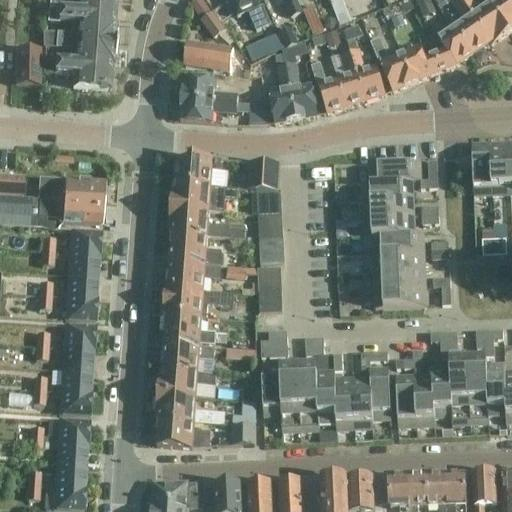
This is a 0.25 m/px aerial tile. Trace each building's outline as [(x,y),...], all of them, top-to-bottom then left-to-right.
[(48,19),(48,23),(71,25),(70,37),(101,39),(101,45),(115,46),(116,36),(115,36),(116,27),(114,27),(114,23),(115,3),(113,3),(113,0),(98,0),(98,2),(83,1),(78,0),(78,3),(62,2),(62,0),(49,0),(49,11),(48,11),(48,19)] [(228,0),(237,21),(250,15),(257,33),(270,27),(263,9),(259,11),(253,0),(228,0)] [(283,0),(292,20),(301,16),(301,14),(294,0),(283,0)] [(455,0),(457,2),(489,47),(491,49),(510,36),(490,8),(480,15),(471,2),(472,2),(470,0),(455,0)] [(511,0),(499,0),(500,1),(490,8),(510,36),(511,34),(511,0)] [(465,25),(450,35),(468,61),(489,47),(457,2),(452,6),(456,13),(457,12),(465,25)] [(313,9),(303,13),(314,40),(325,35),(313,9)] [(200,24),(213,42),(225,34),(212,15),(200,24)] [(286,52),(298,47),(292,31),(279,36),(286,52)] [(70,37),(43,35),(43,49),(75,51),(74,55),(74,65),(74,66),(113,68),(114,60),(115,58),(115,46),(101,45),(101,39),(70,37)] [(468,61),(450,35),(439,43),(447,53),(438,56),(446,75),(457,69),(468,61)] [(324,37),(312,42),(315,51),(327,47),(324,37)] [(380,65),(393,97),(417,86),(405,57),(388,64),(382,50),(383,50),(380,43),(371,47),(379,66),(380,65)] [(188,47),(185,70),(231,76),(234,53),(188,47)] [(418,51),(405,57),(417,86),(441,76),(434,58),(423,63),(418,51)] [(15,53),(15,89),(39,89),(39,53),(15,53)] [(365,76),(358,55),(350,58),(366,107),(385,100),(376,72),(365,76)] [(348,81),(338,84),(347,113),(366,107),(350,58),(341,60),(343,68),(344,67),(348,81)] [(74,65),(44,63),(44,75),(73,77),(72,90),(110,93),(111,69),(113,69),(113,68),(74,66),(74,65)] [(327,119),(347,113),(338,84),(326,88),(322,75),(320,67),(311,70),(317,88),(327,119)] [(296,69),(288,71),(297,125),(318,121),(312,90),(300,92),(296,69)] [(288,71),(278,72),(279,80),(280,80),(282,95),(270,97),(276,128),(297,125),(288,71)] [(238,98),(238,99),(215,97),(216,85),(185,82),(183,103),(249,109),(249,108),(254,108),(255,102),(250,102),(250,99),(238,98)] [(213,116),(236,118),(237,116),(248,117),(249,109),(183,103),(181,125),(212,127),(213,116)] [(508,147),(490,148),(493,200),(510,199),(508,147)] [(471,149),(474,201),(493,200),(490,148),(471,149)] [(177,164),(175,189),(210,192),(210,191),(211,175),(220,176),(221,164),(213,163),(190,161),(189,165),(177,164)] [(427,165),(428,185),(437,185),(437,165),(427,165)] [(250,194),(257,197),(277,196),(279,169),(252,166),(250,194)] [(361,187),(361,188),(412,186),(412,167),(369,169),(369,187),(361,187)] [(0,178),(0,199),(25,201),(26,179),(0,178)] [(38,192),(37,202),(37,203),(102,208),(104,185),(64,183),(64,193),(38,192)] [(428,185),(420,185),(421,193),(437,192),(437,185),(428,185)] [(361,188),(362,206),(413,204),(412,186),(361,188)] [(236,205),(237,193),(210,191),(210,192),(175,189),(175,190),(172,190),(170,214),(208,217),(209,214),(225,215),(226,204),(236,205)] [(277,196),(257,197),(258,209),(282,208),(281,195),(277,196)] [(52,221),(62,222),(62,226),(101,228),(102,208),(37,203),(37,202),(31,202),(31,201),(25,201),(0,199),(0,228),(23,230),(31,230),(43,231),(54,235),(54,225),(51,225),(52,221)] [(362,206),(363,224),(414,222),(413,204),(362,206)] [(282,208),(258,209),(259,221),(282,220),(282,208)] [(421,212),(421,221),(438,221),(438,211),(421,212)] [(245,244),(246,231),(208,228),(208,217),(170,214),(168,237),(172,238),(171,238),(207,241),(245,244)] [(259,221),(259,233),(283,232),(282,220),(259,221)] [(439,228),(438,221),(421,221),(422,229),(439,228)] [(363,224),(363,242),(423,239),(423,238),(414,238),(414,222),(363,224)] [(259,233),(260,245),(284,243),(283,232),(259,233)] [(14,249),(14,234),(2,234),(2,249),(14,249)] [(61,251),(61,258),(99,261),(100,237),(69,235),(68,251),(61,251)] [(207,241),(171,238),(170,264),(219,267),(220,256),(206,255),(207,241)] [(372,241),(372,259),(424,257),(423,239),(363,242),(372,241)] [(41,243),(40,257),(54,258),(55,243),(41,243)] [(260,245),(260,256),(284,255),(284,243),(260,245)] [(494,244),(495,260),(507,259),(506,243),(494,244)] [(483,244),(484,260),(495,260),(494,244),(483,244)] [(431,247),(431,257),(448,256),(448,247),(431,247)] [(284,255),(260,256),(261,268),(285,267),(284,255)] [(449,264),(448,256),(431,257),(432,265),(449,264)] [(54,258),(40,257),(39,270),(54,271),(54,258)] [(372,259),(373,277),(424,275),(424,257),(372,259)] [(68,265),(67,281),(98,283),(99,261),(61,258),(61,264),(68,265)] [(13,280),(32,280),(32,271),(23,271),(23,266),(13,266),(13,280)] [(165,295),(203,298),(203,296),(204,283),(218,284),(219,272),(169,269),(167,295),(165,295)] [(258,274),(258,285),(282,284),(281,273),(258,274)] [(373,277),(374,295),(425,293),(424,275),(373,277)] [(58,297),(57,301),(96,303),(98,283),(67,281),(66,296),(58,295),(58,297)] [(441,291),(441,292),(450,292),(450,282),(432,283),(433,292),(441,291)] [(282,284),(258,285),(259,296),(282,295),(282,284)] [(38,300),(51,301),(52,287),(39,286),(38,300)] [(451,309),(450,292),(441,292),(442,310),(451,309)] [(426,312),(425,293),(374,295),(374,314),(426,312)] [(222,297),(203,296),(203,298),(165,295),(163,321),(165,321),(203,324),(203,322),(207,322),(207,308),(221,309),(221,310),(235,311),(236,298),(222,297)] [(282,295),(259,296),(259,307),(283,306),(282,295)] [(51,315),(51,301),(38,300),(37,314),(51,315)] [(57,301),(57,308),(65,309),(64,324),(95,326),(96,303),(57,301)] [(283,306),(259,307),(260,318),(283,317),(283,306)] [(216,337),(216,338),(202,337),(203,324),(165,321),(164,346),(215,350),(215,347),(226,348),(227,338),(216,337)] [(54,346),(55,346),(55,353),(93,356),(94,332),(63,330),(55,330),(54,346)] [(503,335),(484,336),(484,344),(493,344),(493,345),(503,344),(503,335)] [(268,336),(268,345),(287,344),(287,336),(268,336)] [(494,361),(493,345),(493,344),(484,344),(484,336),(475,336),(476,354),(484,353),(485,362),(494,361)] [(430,347),(439,347),(439,346),(449,346),(448,337),(429,338),(430,347)] [(457,337),(448,337),(449,346),(449,355),(450,355),(458,354),(457,337)] [(36,338),(35,352),(48,353),(49,338),(36,338)] [(315,360),(314,343),(304,344),(305,361),(315,360)] [(323,343),(314,343),(315,360),(324,360),(323,343)] [(287,353),(287,344),(268,345),(269,354),(287,353)] [(269,362),(269,354),(268,345),(260,345),(261,362),(269,362)] [(439,346),(439,347),(441,364),(450,364),(450,355),(449,355),(449,346),(439,346)] [(158,376),(158,377),(199,380),(199,378),(200,364),(214,365),(215,354),(164,350),(162,376),(158,376)] [(47,366),(48,353),(35,352),(34,365),(47,366)] [(62,360),(61,375),(91,377),(93,356),(55,353),(55,359),(62,360)] [(288,362),(287,353),(269,354),(269,362),(288,362)] [(413,355),(413,364),(414,364),(414,373),(422,373),(422,355),(413,355)] [(388,356),(369,357),(369,366),(388,365),(388,356)] [(370,375),(369,366),(369,357),(360,358),(361,376),(370,375)] [(333,359),(334,376),(335,376),(338,435),(356,434),(353,383),(336,384),(335,376),(343,376),(342,358),(333,359)] [(413,364),(395,364),(396,374),(414,373),(414,364),(413,364)] [(504,368),(486,369),(489,429),(490,429),(490,420),(506,419),(507,428),(504,368)] [(486,369),(450,371),(453,430),(489,429),(486,369)] [(450,371),(432,372),(435,431),(436,431),(435,423),(452,422),(453,430),(450,371)] [(432,380),(414,381),(417,432),(435,431),(432,372),(432,380)] [(53,390),(52,397),(90,400),(91,377),(61,375),(60,390),(53,390)] [(335,376),(334,376),(317,377),(319,427),(336,426),(336,435),(338,435),(335,376)] [(158,377),(157,401),(197,404),(198,389),(216,390),(217,380),(199,378),(199,380),(158,377)] [(317,377),(299,378),(302,437),(320,436),(319,427),(317,377)] [(299,378),(281,379),(284,438),(302,437),(299,378)] [(283,438),(284,438),(281,379),(262,380),(265,422),(282,421),(283,438)] [(389,381),(371,382),(374,434),(374,425),(391,424),(389,381)] [(414,389),(396,390),(398,433),(417,432),(414,381),(414,389)] [(33,382),(32,396),(46,397),(46,383),(33,382)] [(371,382),(353,383),(356,434),(374,434),(371,382)] [(46,397),(32,396),(31,409),(45,410),(46,397)] [(89,421),(90,400),(52,397),(52,404),(59,404),(58,420),(89,421)] [(214,417),(214,418),(196,416),(197,404),(157,401),(155,424),(158,424),(158,425),(196,427),(196,428),(214,429),(224,429),(225,418),(214,417)] [(50,441),(49,448),(87,450),(88,427),(58,425),(57,441),(50,441)] [(206,452),(210,451),(211,435),(195,434),(195,428),(196,428),(196,427),(158,425),(157,451),(192,453),(206,452)] [(230,431),(230,450),(256,450),(256,431),(230,431)] [(29,433),(28,447),(42,447),(43,433),(29,433)] [(42,461),(42,447),(28,447),(27,460),(42,461)] [(46,469),(55,470),(85,472),(87,450),(49,448),(49,454),(56,454),(55,465),(46,465),(46,469)] [(47,485),(47,492),(84,494),(85,472),(55,470),(54,485),(47,485)] [(511,511),(511,473),(502,474),(502,511),(511,511)] [(474,511),(483,511),(483,509),(496,509),(495,475),(473,476),(474,511)] [(27,477),(26,491),(40,491),(41,478),(27,477)] [(447,511),(446,477),(428,478),(429,509),(438,509),(438,511),(447,511)] [(465,477),(446,477),(447,511),(455,511),(456,508),(466,508),(465,477)] [(399,511),(409,511),(408,478),(389,479),(391,510),(400,510),(399,511)] [(417,511),(418,510),(429,509),(428,478),(408,478),(409,511),(417,511)] [(374,511),(373,480),(347,481),(347,511),(374,511)] [(347,511),(347,481),(321,482),(322,511),(347,511)] [(302,511),(301,483),(279,484),(279,511),(302,511)] [(279,511),(279,484),(247,486),(248,511),(279,511)] [(240,511),(240,486),(215,487),(216,511),(240,511)] [(151,509),(151,510),(185,511),(184,511),(202,511),(205,487),(161,489),(159,488),(154,493),(155,495),(154,510),(151,509)] [(39,505),(40,491),(26,491),(25,505),(39,505)] [(82,511),(84,494),(47,492),(46,498),(53,499),(52,511),(82,511)]
